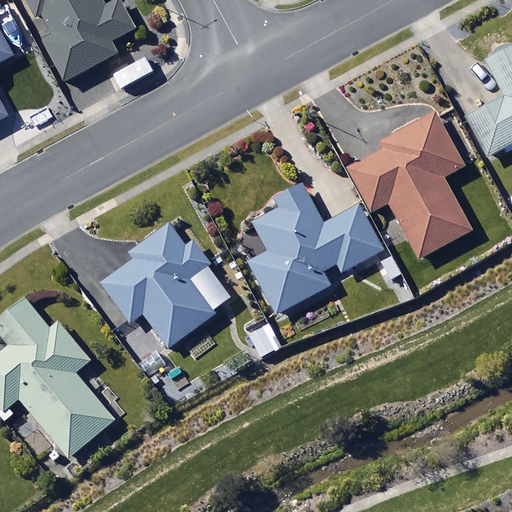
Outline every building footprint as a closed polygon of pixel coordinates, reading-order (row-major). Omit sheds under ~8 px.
[(20,0),(33,23),(40,19),(50,38),(43,42),(65,82),(116,54),(110,43),(140,27),(125,0),(108,0),(104,2),(103,0),(20,0)] [(0,121),(11,115),(0,96),(0,61),(13,54),(0,31),(0,121)] [(511,51),(488,63),(504,96),(465,115),(485,156),(511,143),(511,51)] [(394,133),(375,143),(380,152),(348,169),(371,213),(389,203),(418,259),(470,232),(442,178),(463,167),(432,108),(392,129),(394,133)] [(323,226),(304,185),(277,198),(281,208),(254,221),(268,251),(248,260),(273,314),(328,288),(320,272),(336,265),(341,274),(382,254),(360,208),(323,226)] [(186,246),(167,221),(127,250),(134,260),(102,284),(131,324),(144,314),(169,348),(216,313),(190,278),(210,263),(194,240),(186,246)] [(50,330),(24,299),(0,319),(0,334),(10,346),(0,353),(0,406),(4,411),(19,398),(69,458),(114,420),(75,373),(90,361),(59,323),(50,330)] [(282,348),(270,324),(249,334),(261,358),(282,348)]
